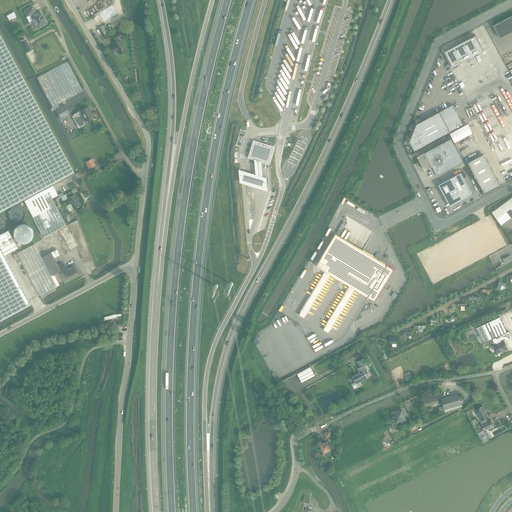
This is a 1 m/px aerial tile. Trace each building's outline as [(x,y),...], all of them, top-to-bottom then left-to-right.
[(99,13),(104,22),(117,14),(112,5),(99,13)] [(33,13),(34,15),(31,16),(38,28),(47,24),(44,19),(45,19),(43,16),(42,16),(40,12),(35,14),(35,12),(32,6),(25,10),(28,16),(33,13)] [(14,12),(6,16),(9,21),(16,17),(14,12)] [(511,15),(493,26),(500,38),(511,31),(511,15)] [(119,54),(125,51),(120,41),(119,41),(118,39),(121,37),(119,32),(112,36),(114,40),(115,40),(116,42),(113,44),(114,45),(111,47),(114,52),(117,51),(119,54)] [(477,35),(446,51),(454,67),(485,50),(477,35)] [(0,320),(31,304),(29,301),(5,255),(17,248),(8,231),(0,235),(0,212),(74,172),(60,147),(26,85),(25,83),(24,81),(23,80),(4,44),(0,36),(0,320)] [(25,39),(21,41),(27,53),(31,50),(25,39)] [(52,107),(51,108),(52,111),(59,107),(58,104),(82,91),(67,62),(36,77),(52,107)] [(57,109),(56,110),(58,115),(60,118),(69,114),(65,105),(57,109)] [(413,134),(409,141),(415,151),(450,132),(463,125),(452,105),(439,112),(417,124),(414,129),(416,132),(413,134)] [(87,107),(72,116),(78,129),(83,126),(85,122),(93,118),(87,107)] [(467,124),(450,133),(455,143),(472,133),(467,124)] [(463,161),(451,138),(417,156),(425,170),(432,166),(437,176),(463,161)] [(299,140),(288,162),(297,166),(307,144),(299,140)] [(267,145),(253,141),(248,158),(254,160),(261,162),(269,165),(274,148),(267,145)] [(483,154),(467,162),(484,193),(500,185),(483,154)] [(92,159),(85,162),(89,169),(95,166),(92,159)] [(239,171),(240,183),(267,191),(267,179),(263,177),(261,162),(254,160),(256,176),(239,171)] [(472,194),(460,173),(438,185),(450,206),(472,194)] [(24,201),(26,204),(43,237),(66,225),(52,198),(58,195),(59,197),(64,195),(62,192),(58,195),(53,186),(24,201)] [(72,190),(65,194),(68,198),(67,199),(70,204),(67,206),(69,210),(72,209),(80,205),(77,201),(74,195),(72,190)] [(511,197),(492,212),(501,225),(511,217),(511,197)] [(14,230),(13,232),(13,234),(13,235),(14,237),(14,238),(16,240),(17,241),(19,242),(20,243),(21,243),(23,243),(25,243),(26,242),(27,242),(28,241),(30,240),(31,239),(32,238),(32,237),(32,235),(33,233),(33,232),(32,231),(32,229),(31,228),(30,227),(30,226),(28,225),(27,224),(26,224),(24,224),(22,224),(21,224),(19,224),(17,225),(16,227),(14,229),(14,230)] [(394,269),(336,234),(316,266),(325,271),(299,315),(304,318),(330,274),(350,286),(323,329),(328,333),(355,289),(368,297),(374,301),(387,279),(394,269)] [(34,244),(17,253),(39,296),(59,285),(54,274),(58,272),(59,274),(65,271),(68,277),(77,272),(74,266),(67,270),(63,262),(58,265),(51,252),(41,257),(34,244)] [(511,258),(510,255),(503,259),(506,263),(511,259),(511,258)] [(502,285),(505,287),(506,284),(499,281),(496,288),(500,290),(502,285)] [(500,318),(476,329),(480,336),(477,337),(481,345),(506,332),(500,318)] [(503,335),(493,340),(495,344),(495,343),(496,345),(493,346),(497,354),(503,351),(504,352),(508,350),(504,341),(501,343),(500,341),(505,339),(503,335)] [(315,375),(310,366),(297,373),(302,382),(315,375)] [(361,385),(360,382),(367,378),(365,374),(368,372),(365,366),(358,370),(359,373),(353,377),(355,382),(354,383),(357,387),(361,385)] [(425,406),(438,402),(436,394),(423,398),(425,406)] [(458,394),(441,399),(443,407),(444,411),(445,412),(462,407),(461,405),(460,401),(463,400),(462,395),(459,396),(458,394)] [(480,421),(481,421),(482,424),(486,430),(494,426),(491,419),(487,421),(486,418),(487,417),(484,411),(485,411),(482,406),(475,410),(480,421)] [(395,422),(392,424),(394,431),(400,429),(397,422),(405,419),(404,417),(407,416),(404,407),(400,409),(400,410),(392,413),(395,422)] [(486,432),(479,435),(483,442),(490,439),(486,432)] [(323,452),(330,450),(327,442),(325,443),(324,443),(322,444),(320,445),(321,449),(322,449),(323,452)]
